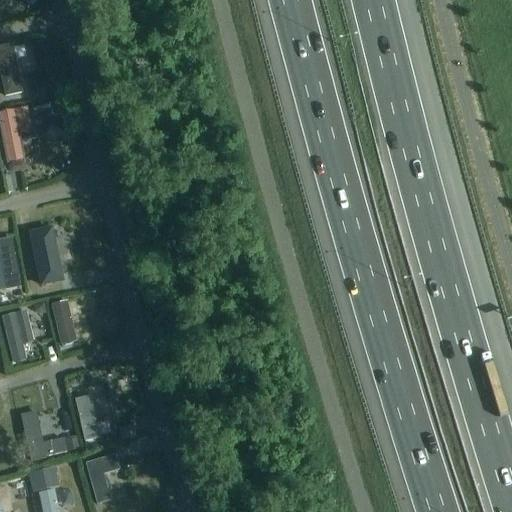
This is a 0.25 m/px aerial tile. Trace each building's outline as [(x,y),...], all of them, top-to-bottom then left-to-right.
[(11,45),(0,47),(0,77),(4,97),(21,93),(11,45)] [(44,86),(35,88),(38,101),(47,99),(44,86)] [(66,100),(57,102),(59,115),(68,113),(66,100)] [(57,102),(49,104),(51,116),(59,115),(57,102)] [(0,114),(0,131),(7,164),(23,161),(18,135),(31,133),(26,109),(0,114)] [(30,234),(40,286),(61,281),(50,229),(30,234)] [(20,286),(11,241),(0,242),(0,263),(5,289),(20,286)] [(75,341),(66,302),(50,306),(59,345),(75,341)] [(43,304),(33,306),(34,311),(40,315),(45,314),(43,304)] [(32,342),(24,311),(1,317),(12,365),(25,361),(21,345),(32,342)] [(84,442),(99,438),(89,397),(74,400),(84,442)] [(29,460),(64,453),(61,439),(42,444),(36,414),(20,418),(29,460)] [(133,426),(118,430),(121,440),(135,436),(133,426)] [(75,437),(64,439),(67,452),(77,449),(75,437)] [(96,505),(110,501),(103,475),(118,470),(114,455),(85,463),(96,505)] [(32,493),(44,490),(39,472),(28,474),(32,493)] [(35,495),(38,511),(50,511),(47,493),(35,495)]
